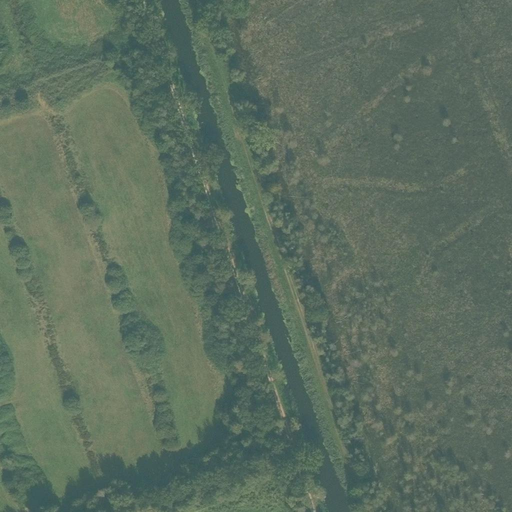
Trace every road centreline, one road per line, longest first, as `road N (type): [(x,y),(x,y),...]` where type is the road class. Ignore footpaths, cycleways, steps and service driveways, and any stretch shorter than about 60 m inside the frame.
road 1 (track): [(196,0),(367,511)]
road 2 (track): [(297,461),(140,0)]
road 3 (track): [(297,461),(156,511)]
